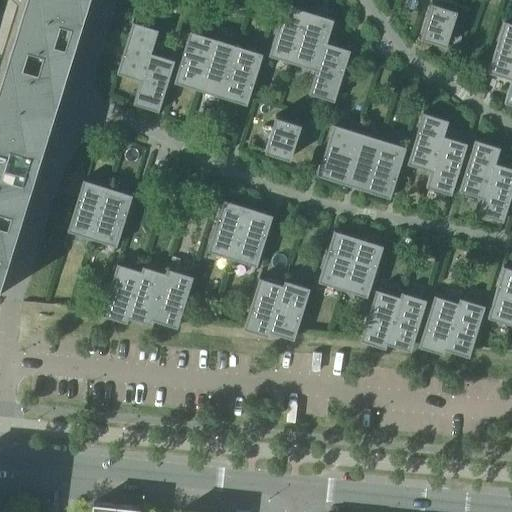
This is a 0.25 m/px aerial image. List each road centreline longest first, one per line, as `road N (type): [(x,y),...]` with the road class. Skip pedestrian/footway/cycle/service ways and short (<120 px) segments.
road 1 (residential): [(77,94),(322,205),(511,245)]
road 2 (residential): [(9,364),(12,312),(77,94)]
road 3 (residential): [(243,484),(3,462)]
road 4 (residential): [(511,510),(289,489)]
road 5 (residential): [(511,132),(393,41),(364,0)]
